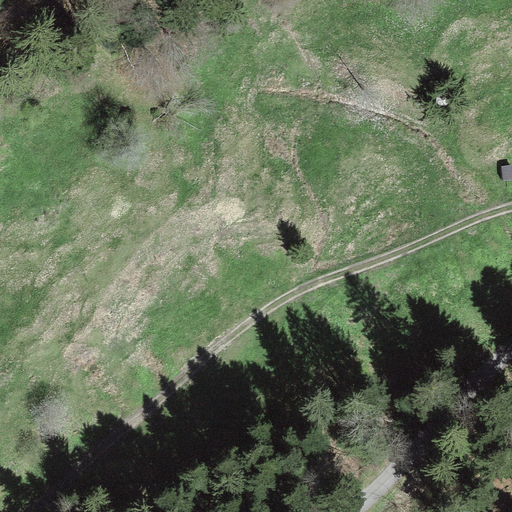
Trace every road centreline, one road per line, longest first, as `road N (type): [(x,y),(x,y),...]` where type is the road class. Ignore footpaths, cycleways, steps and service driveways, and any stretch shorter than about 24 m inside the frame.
road 1 (track): [(511,207),(278,301),(27,511)]
road 2 (track): [(355,511),(511,349)]
